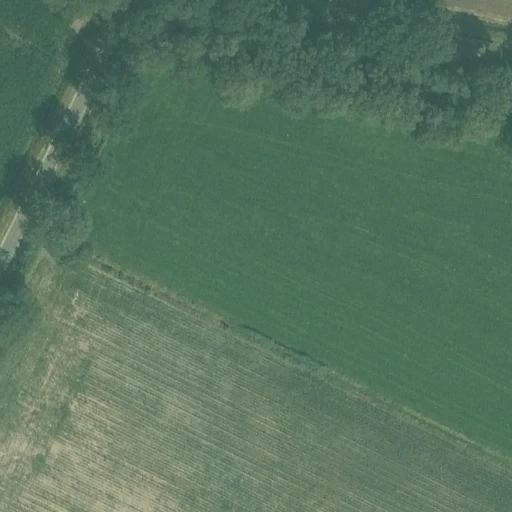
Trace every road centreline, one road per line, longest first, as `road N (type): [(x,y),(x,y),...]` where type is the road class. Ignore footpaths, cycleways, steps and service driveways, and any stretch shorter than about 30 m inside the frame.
road 1 (unclassified): [(0,270),(129,0)]
road 2 (unclassified): [(511,57),(294,0)]
